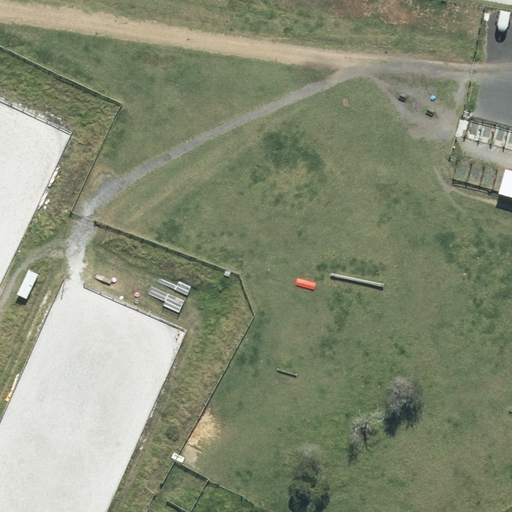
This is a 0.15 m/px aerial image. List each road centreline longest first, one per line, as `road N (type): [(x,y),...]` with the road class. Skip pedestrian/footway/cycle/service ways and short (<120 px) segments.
road 1 (unknown): [(472,70),(379,73),(308,87),(157,157),(93,206),(78,229),(23,266),(0,317)]
road 2 (unknown): [(472,70),(0,9)]
road 3 (unknown): [(393,511),(422,443),(432,378),(423,319),(387,222),(308,87)]
